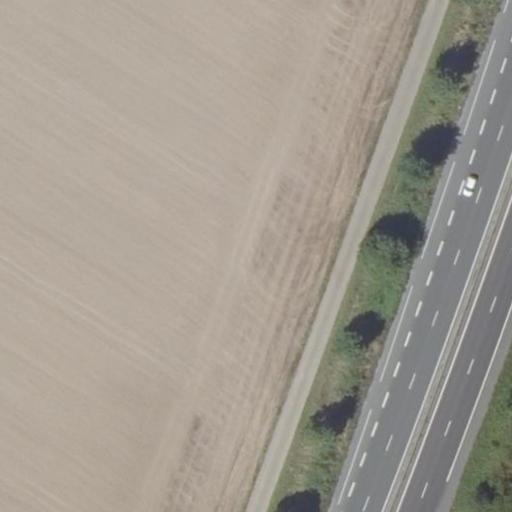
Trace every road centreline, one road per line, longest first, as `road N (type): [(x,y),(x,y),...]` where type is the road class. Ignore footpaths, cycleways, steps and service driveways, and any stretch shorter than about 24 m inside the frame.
road 1 (unclassified): [(440,0),(254,511)]
road 2 (trunk): [(511,76),(429,324),(354,511)]
road 3 (trunk): [(417,511),(511,260)]
